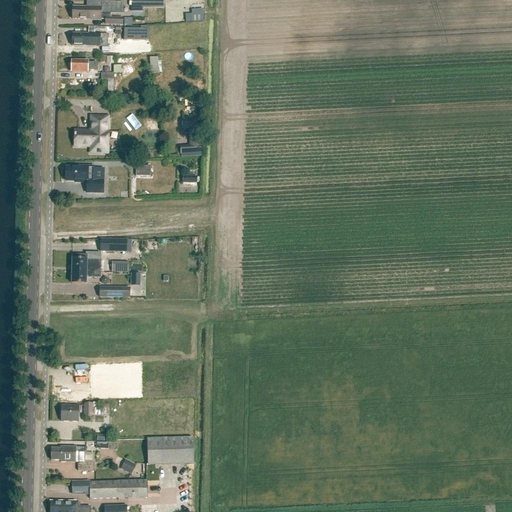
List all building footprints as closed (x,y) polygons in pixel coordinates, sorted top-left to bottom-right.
[(123,15),(123,4),(88,3),(87,8),(73,8),(73,20),(90,20),(101,21),(101,14),(123,15)] [(104,25),(122,25),(122,18),(104,17),(104,25)] [(124,29),(124,41),(148,41),(148,29),(147,29),(147,27),(141,27),(141,29),(124,29)] [(73,34),(72,46),(90,47),(108,47),(108,35),(100,35),(73,34)] [(150,74),(158,74),(157,58),(149,58),(150,74)] [(98,71),(98,63),(88,63),(88,61),(72,61),(72,72),(88,73),(88,71),(98,71)] [(112,92),(112,74),(100,74),(100,80),(106,80),(107,92),(112,92)] [(75,146),(90,146),(90,155),(107,155),(107,151),(108,118),(95,118),(95,132),(76,132),(75,146)] [(189,134),(190,146),(181,147),(182,155),(200,154),(199,134),(189,134)] [(94,181),(94,167),(76,167),(76,169),(66,169),(66,181),(76,182),(76,183),(88,183),(88,194),(104,194),(104,181),(94,181)] [(151,167),(136,167),(136,177),(150,177),(151,167)] [(126,253),(126,240),(99,240),(99,253),(126,253)] [(72,272),(101,272),(101,262),(87,261),(87,256),(75,255),(75,259),(73,259),(72,272)] [(127,272),(128,262),(111,261),(111,272),(127,272)] [(101,278),(101,272),(72,272),(72,284),(86,285),(87,278),(101,278)] [(131,274),(130,286),(139,286),(139,274),(131,274)] [(129,299),(129,288),(98,288),(98,298),(129,299)] [(81,366),(82,382),(97,381),(96,365),(81,366)] [(108,404),(100,404),(100,409),(93,409),(93,408),(99,407),(99,403),(92,403),(92,404),(84,404),(84,416),(93,415),(93,420),(100,420),(100,416),(108,415),(108,404)] [(79,422),(79,406),(62,406),(61,422),(79,422)] [(147,465),(158,465),(193,464),(192,438),(146,439),(147,465)] [(88,451),(88,448),(61,447),(61,449),(52,449),(52,461),(61,461),(61,463),(78,463),(78,471),(94,471),(94,463),(85,463),(85,451),(88,451)] [(120,470),(131,475),(136,466),(125,460),(120,470)] [(147,485),(147,481),(89,483),(89,482),(71,482),(71,495),(89,495),(89,500),(146,498),(146,492),(152,492),(156,492),(156,485),(147,485)] [(76,504),(76,502),(60,502),(60,503),(51,503),(51,511),(90,511),(90,508),(80,507),(80,504),(76,504)]
